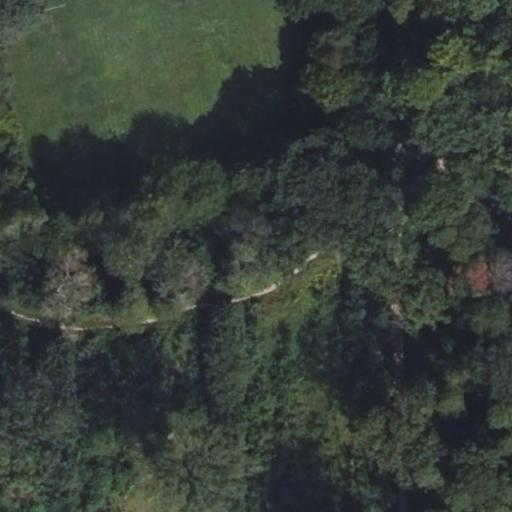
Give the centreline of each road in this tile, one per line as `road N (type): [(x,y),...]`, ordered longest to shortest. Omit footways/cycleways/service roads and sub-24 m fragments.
road 1 (track): [(404,511),(391,140)]
road 2 (track): [(391,140),(303,144),(321,97),(324,0)]
road 3 (track): [(511,230),(391,140)]
road 4 (track): [(390,0),(395,139)]
road 5 (track): [(391,140),(511,109)]
